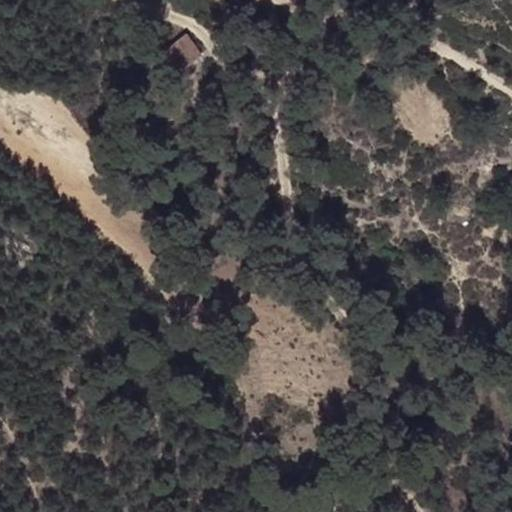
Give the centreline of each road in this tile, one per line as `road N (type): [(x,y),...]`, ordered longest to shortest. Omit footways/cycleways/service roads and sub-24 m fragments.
road 1 (track): [(419,511),(373,434),(358,333),(293,213),(257,94),(201,28),(123,0)]
road 2 (track): [(511,88),(448,55),(403,0)]
